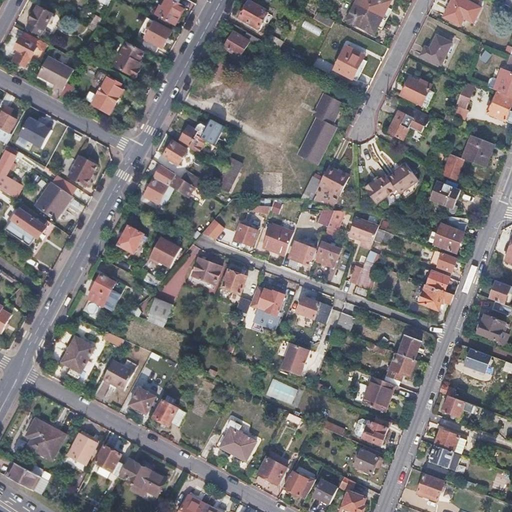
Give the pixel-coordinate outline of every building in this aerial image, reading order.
[(164,0),(161,6),(159,5),(154,14),(174,24),(177,17),(178,18),(184,6),(172,0),(164,0)] [(390,0),(389,0),(354,0),(353,3),(381,17),(387,6),(390,0)] [(470,3),(464,0),(450,0),(442,16),(458,25),(470,3)] [(511,0),(505,0),(503,5),(511,8),(511,0)] [(267,11),(248,1),(239,18),(258,28),(267,11)] [(381,17),(353,3),(345,19),(373,33),(377,26),(381,17)] [(52,15),(37,6),(33,14),(29,21),(30,22),(27,27),(39,34),(42,29),(44,30),(52,15)] [(391,8),(387,6),(381,17),(385,19),(391,8)] [(317,12),(313,19),(330,28),(334,21),(317,12)] [(385,19),(381,17),(377,26),(380,28),(385,19)] [(171,32),(154,22),(141,44),(155,52),(158,46),(162,48),(171,32)] [(47,44),(23,32),(19,40),(14,48),(18,49),(12,60),(24,66),(28,58),(29,59),(36,47),(43,51),(47,44)] [(246,38),(234,32),(225,49),(233,53),(231,57),(240,61),(250,41),(255,44),(258,38),(249,33),(246,38)] [(99,35),(94,33),(90,40),(95,43),(99,35)] [(284,41),(271,34),(266,43),(279,49),(284,41)] [(429,49),(425,47),(421,55),(440,64),(451,43),(436,35),(429,49)] [(145,52),(126,42),(112,68),(131,78),(132,77),(136,79),(140,70),(139,69),(136,68),(139,63),(145,52)] [(361,53),(347,46),(335,70),(357,81),(366,61),(362,59),(359,58),(361,53)] [(74,70),(49,56),(38,76),(55,85),(50,93),(59,98),(67,84),(74,70)] [(497,80),(490,77),(486,86),(496,90),(503,69),(502,69),(497,80)] [(511,73),(503,69),(496,90),(508,96),(509,94),(511,95),(511,73)] [(94,83),(101,87),(97,95),(99,96),(94,106),(110,114),(115,106),(118,105),(120,101),(119,97),(123,90),(119,88),(121,83),(109,77),(108,73),(103,70),(99,71),(94,80),(94,83)] [(419,85),(408,80),(400,95),(426,108),(434,93),(429,90),(430,88),(421,83),(419,85)] [(464,83),(452,113),(464,118),(468,109),(465,108),(474,87),(464,83)] [(75,88),(67,84),(59,98),(67,102),(75,88)] [(490,104),(489,103),(485,113),(511,123),(511,110),(509,109),(511,100),(511,97),(508,96),(496,90),(490,104)] [(312,118),(316,120),(296,159),(316,169),(336,130),(331,128),(343,105),(323,95),(312,118)] [(13,109),(6,105),(2,112),(9,116),(13,109)] [(403,112),(399,110),(388,131),(403,139),(410,126),(422,133),(425,126),(427,127),(432,117),(410,106),(406,114),(403,112)] [(9,116),(2,112),(0,115),(0,128),(8,133),(16,120),(9,116)] [(64,123),(56,119),(44,140),(52,145),(64,123)] [(194,128),(188,125),(179,142),(198,154),(205,141),(214,145),(224,127),(210,119),(206,127),(200,124),(199,124),(197,125),(196,125),(194,128)] [(29,126),(18,120),(8,139),(6,144),(22,153),(33,134),(27,130),(29,126)] [(0,134),(0,140),(6,144),(8,139),(0,134)] [(495,145),(472,135),(463,158),(464,159),(486,168),(495,145)] [(186,151),(172,142),(163,156),(178,165),(186,151)] [(0,188),(7,178),(6,176),(7,175),(14,179),(18,172),(10,168),(11,167),(13,163),(17,156),(5,149),(3,152),(5,153),(0,163),(0,188)] [(51,155),(41,149),(38,155),(45,160),(46,157),(49,159),(51,155)] [(463,158),(450,153),(442,174),(455,180),(464,159),(463,158)] [(97,164),(79,154),(67,176),(85,186),(97,164)] [(243,164),(231,158),(217,186),(228,192),(243,164)] [(408,164),(389,176),(396,186),(401,193),(419,181),(408,164)] [(350,176),(329,165),(320,184),(340,194),(350,176)] [(189,183),(161,166),(154,179),(168,187),(171,182),(176,185),(185,190),(189,183)] [(189,167),(184,175),(208,190),(212,182),(189,167)] [(373,178),(365,183),(366,185),(365,186),(375,201),(396,186),(389,176),(386,172),(378,177),(374,180),(373,178)] [(15,181),(6,176),(7,178),(0,188),(7,193),(15,181)] [(168,187),(154,179),(144,196),(164,207),(173,190),(168,187)] [(21,185),(15,181),(7,193),(14,197),(21,185)] [(319,186),(311,181),(299,206),(303,206),(309,206),(319,186)] [(460,190),(437,181),(429,199),(452,209),(460,190)] [(72,195),(53,182),(36,206),(55,219),(72,195)] [(273,202),(271,212),(279,214),(281,203),(273,202)] [(34,218),(20,208),(5,229),(29,245),(35,236),(38,238),(46,226),(38,221),(39,219),(35,216),(34,218)] [(334,210),(329,210),(323,226),(327,228),(330,220),(334,210)] [(334,210),(330,220),(339,223),(343,211),(334,210)] [(361,239),(361,241),(362,246),(370,249),(370,247),(372,242),(377,228),(378,226),(356,217),(349,236),(356,239),(356,237),(361,239)] [(451,251),(456,253),(464,232),(463,232),(466,222),(451,220),(443,219),(442,224),(441,223),(437,233),(434,243),(433,244),(450,250),(449,252),(450,252),(451,251)] [(327,228),(326,230),(335,233),(338,224),(339,223),(330,220),(327,228)] [(384,221),(381,228),(388,230),(391,224),(384,221)] [(259,231),(240,224),(234,240),(252,247),(259,231)] [(293,232),(271,224),(262,247),(270,250),(270,249),(284,254),(293,232)] [(222,230),(216,225),(207,235),(215,238),(222,230)] [(144,235),(128,226),(117,246),(134,254),(141,241),(144,236),(144,235)] [(431,231),(428,240),(434,243),(437,233),(431,231)] [(157,265),(159,262),(170,269),(181,249),(160,237),(148,260),(157,265)] [(511,238),(503,261),(511,264),(511,238)] [(301,245),(295,243),(289,258),(313,267),(315,261),(318,252),(308,248),(310,243),(303,240),(301,245)] [(322,242),(318,252),(315,261),(332,267),(335,259),(337,259),(341,249),(322,242)] [(457,258),(442,253),(437,267),(451,272),(457,258)] [(221,267),(198,258),(192,275),(215,284),(221,267)] [(379,266),(365,261),(362,268),(356,285),(370,290),(379,266)] [(349,282),(356,285),(362,269),(355,266),(349,282)] [(247,277),(228,270),(222,286),(241,294),(247,277)] [(450,277),(432,270),(427,285),(444,291),(450,277)] [(163,280),(147,272),(142,281),(156,288),(163,280)] [(116,284),(100,275),(87,299),(111,312),(121,296),(112,291),(116,284)] [(258,281),(250,278),(246,288),(255,291),(256,287),(258,281)] [(511,287),(511,286),(496,280),(489,299),(494,301),(502,304),(508,289),(511,290),(511,287)] [(424,293),(422,292),(419,299),(421,300),(420,302),(438,308),(442,298),(451,302),(453,295),(444,291),(427,285),(424,293)] [(256,287),(255,291),(250,303),(266,309),(266,311),(277,315),(285,295),(273,291),(273,293),(256,287)] [(321,303),(303,296),(293,320),(295,323),(310,329),(314,327),(316,322),(315,319),(321,303)] [(174,305),(157,298),(149,315),(167,323),(174,305)] [(502,304),(494,301),(491,309),(507,316),(511,307),(502,304)] [(4,307),(0,304),(0,332),(2,334),(12,316),(2,310),(4,307)] [(354,316),(341,311),(334,329),(347,334),(354,316)] [(481,323),(481,322),(477,332),(498,340),(505,323),(484,316),(481,323)] [(106,332),(104,339),(121,346),(124,339),(106,332)] [(420,341),(405,335),(398,354),(413,360),(420,341)] [(95,348),(76,338),(62,363),(71,368),(68,373),(78,378),(95,348)] [(280,339),(277,338),(273,348),(279,350),(282,343),(279,342),(280,339)] [(303,376),(312,349),(291,342),(282,368),(303,376)] [(384,349),(374,345),(373,349),(383,353),(384,349)] [(491,357),(471,349),(464,366),(485,374),(491,357)] [(398,354),(395,353),(386,376),(399,381),(402,373),(410,376),(416,361),(413,360),(398,354)] [(123,365),(113,360),(103,379),(124,390),(134,371),(123,365)] [(511,364),(505,362),(502,370),(511,373),(511,364)] [(266,395),(296,407),(303,391),(273,378),(266,395)] [(398,386),(378,378),(367,405),(387,413),(398,386)] [(452,389),(441,385),(438,392),(448,396),(450,397),(452,389)] [(156,397),(138,388),(129,405),(147,415),(156,397)] [(175,400),(167,395),(164,401),(172,405),(175,400)] [(450,397),(448,396),(442,412),(459,418),(462,410),(476,416),(479,408),(450,397)] [(164,401),(163,401),(153,419),(168,427),(170,423),(178,427),(185,414),(178,410),(178,409),(172,405),(164,401)] [(301,419),(289,414),(286,419),(298,424),(301,419)] [(369,421),(369,422),(363,437),(363,438),(381,445),(390,422),(376,416),(373,423),(369,421)] [(25,435),(31,438),(27,446),(51,460),(66,435),(35,418),(25,435)] [(369,422),(362,419),(355,433),(356,434),(363,437),(369,422)] [(319,420),(316,426),(327,430),(329,425),(319,420)] [(336,428),(329,425),(327,430),(334,433),(336,428)] [(256,442),(230,428),(220,448),(246,461),(256,442)] [(343,431),(336,428),(334,433),(340,436),(343,431)] [(459,437),(440,430),(434,446),(453,453),(454,452),(459,438),(459,437)] [(97,443),(79,434),(67,455),(85,464),(97,443)] [(466,440),(459,438),(454,452),(461,454),(466,440)] [(104,445),(95,462),(120,475),(126,465),(119,461),(122,455),(104,445)] [(453,453),(434,446),(429,461),(448,468),(453,453)] [(380,457),(362,449),(354,466),(372,474),(375,468),(378,467),(382,460),(380,457)] [(511,467),(473,454),(471,459),(511,474),(511,467)] [(126,465),(120,475),(120,476),(134,483),(146,490),(155,473),(129,458),(126,465)] [(286,468),(267,458),(258,475),(277,485),(286,468)] [(40,477),(16,464),(8,478),(13,480),(32,491),(40,477)] [(308,480),(292,471),(283,488),(299,497),(308,480)] [(166,479),(155,473),(146,490),(157,496),(166,479)] [(444,481),(424,473),(417,493),(437,500),(441,491),(443,492),(445,487),(442,486),(444,481)] [(355,483),(343,477),(340,483),(352,489),(355,483)] [(338,488),(323,480),(314,496),(329,504),(338,488)] [(465,481),(463,488),(477,493),(480,487),(465,481)] [(134,483),(132,488),(144,494),(146,490),(134,483)] [(157,496),(146,490),(144,494),(143,495),(154,501),(157,496)] [(353,494),(347,491),(341,508),(351,511),(361,511),(363,508),(362,506),(365,499),(359,496),(359,494),(354,492),(353,494)] [(202,511),(207,504),(189,495),(180,511),(202,511)]
